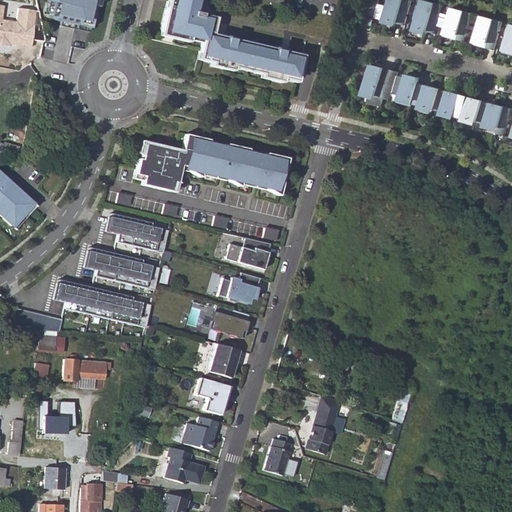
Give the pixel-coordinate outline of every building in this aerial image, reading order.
[(90,28),(96,0),(46,0),(53,2),(49,18),(90,28)] [(201,39),(200,42),(198,50),(198,52),(201,53),(199,60),(210,63),(209,66),(224,69),(225,66),(232,68),(239,69),(240,66),(252,69),(252,72),(259,74),(266,76),(265,79),(280,83),(281,79),(288,81),(289,78),(294,79),(300,54),(286,51),(286,52),(278,50),(270,48),(271,44),(266,45),(238,38),(234,33),(233,37),(225,35),(218,34),(218,33),(211,31),(215,15),(196,10),(197,0),(170,0),(168,8),(165,7),(159,32),(187,38),(188,36),(201,39)] [(403,0),(388,0),(387,7),(377,5),(378,0),(370,0),(367,15),(383,19),(397,23),(403,0)] [(411,0),(403,0),(397,23),(404,25),(411,0)] [(435,3),(423,0),(421,0),(414,28),(427,32),(435,3)] [(27,36),(42,38),(36,8),(17,5),(15,19),(0,17),(2,3),(0,2),(0,40),(5,41),(13,42),(17,38),(26,39),(27,36)] [(442,5),(435,3),(427,32),(435,34),(437,26),(445,28),(443,36),(457,40),(465,11),(451,8),(449,15),(440,13),(442,5)] [(472,13),(465,11),(457,40),(464,42),(472,13)] [(494,20),(481,16),(473,44),(487,48),(494,20)] [(502,21),(494,20),(487,48),(494,50),(502,21)] [(511,24),(510,24),(503,52),(511,55),(511,24)] [(187,38),(159,32),(158,35),(186,42),(187,39),(200,42),(201,39),(188,36),(187,38)] [(383,98),(391,69),(384,67),(370,64),(362,92),(369,94),(367,101),(381,105),(383,98)] [(399,71),(391,69),(383,98),(391,100),(399,71)] [(418,82),(420,77),(406,73),(398,102),(412,105),(412,104),(418,82)] [(440,88),(418,82),(412,104),(419,106),(434,110),(440,88)] [(462,94),(440,88),(434,110),(441,112),(456,116),(462,94)] [(483,100),(462,94),(456,116),(463,118),(477,122),(483,100)] [(505,106),(483,100),(477,122),(484,124),(499,128),(505,106)] [(511,109),(511,107),(505,106),(499,128),(498,130),(497,133),(505,135),(511,109)] [(276,195),(286,158),(264,153),(263,157),(246,153),(247,149),(225,143),(224,148),(207,143),(208,139),(184,134),(181,150),(180,152),(144,143),(141,154),(140,159),(136,158),(133,174),(141,176),(140,180),(139,184),(169,191),(171,182),(176,183),(179,171),(180,166),(186,167),(186,170),(198,177),(200,171),(203,171),(224,176),(223,179),(237,187),(239,180),(242,181),(263,186),(262,188),(276,195)] [(181,150),(141,140),(138,153),(141,154),(144,143),(180,152),(181,150)] [(224,176),(203,171),(201,178),(222,183),(223,179),(224,176)] [(0,212),(12,223),(22,211),(24,213),(36,203),(8,179),(7,180),(1,174),(0,175),(0,212)] [(263,186),(242,181),(240,187),(261,193),(262,188),(263,186)] [(129,196),(116,193),(113,202),(127,206),(129,196)] [(22,211),(12,223),(15,226),(36,203),(24,213),(22,211)] [(176,207),(162,203),(160,213),(174,217),(176,207)] [(226,219),(213,216),(211,225),(224,228),(226,219)] [(162,253),(167,230),(108,217),(105,231),(117,234),(115,242),(162,253)] [(277,231),(264,227),(261,237),(275,241),(277,231)] [(265,255),(269,243),(243,237),(241,247),(228,243),(224,259),(247,265),(248,263),(261,267),(264,255),(265,255)] [(153,290),(158,268),(87,251),(83,267),(95,270),(94,276),(153,290)] [(248,263),(247,265),(261,269),(265,255),(264,255),(261,267),(248,263)] [(220,278),(216,295),(227,298),(226,300),(234,302),(237,301),(237,300),(243,297),(248,298),(252,299),(255,289),(258,278),(239,272),(236,280),(229,277),(228,280),(220,278)] [(144,327),(149,305),(56,283),(52,299),(65,302),(63,308),(144,327)] [(33,329),(58,330),(61,319),(15,308),(11,324),(33,329)] [(248,314),(230,309),(228,316),(214,312),(209,328),(217,331),(220,331),(231,335),(236,336),(241,338),(244,326),(242,325),(243,321),(246,322),(248,314)] [(37,335),(36,349),(52,351),(53,346),(54,336),(37,335)] [(207,371),(215,343),(211,342),(208,351),(205,361),(206,361),(203,370),(207,371)] [(234,360),(237,350),(215,343),(207,371),(229,378),(232,367),(230,367),(232,360),(234,360)] [(108,362),(63,359),(61,379),(74,380),(75,377),(102,378),(103,369),(108,369),(108,362)] [(46,364),(36,363),(34,391),(40,391),(41,380),(45,380),(46,364)] [(227,386),(198,377),(193,394),(205,398),(201,410),(218,415),(223,397),(221,397),(223,393),(224,393),(227,386)] [(389,400),(398,403),(401,393),(392,390),(389,400)] [(328,432),(333,416),(334,413),(317,408),(316,412),(315,412),(311,426),(310,426),(304,448),(322,454),(328,432)] [(216,422),(196,416),(194,425),(185,423),(182,432),(185,433),(182,443),(207,451),(211,439),(209,438),(211,431),(213,431),(216,422)] [(340,418),(333,416),(328,432),(336,434),(340,418)] [(7,441),(6,453),(17,454),(18,444),(21,421),(11,420),(9,440),(7,441)] [(389,422),(386,431),(398,434),(400,425),(389,422)] [(268,446),(262,469),(280,475),(287,451),(286,451),(289,444),(272,439),(269,446),(268,446)] [(190,453),(168,447),(165,456),(168,457),(162,477),(181,482),(182,479),(197,483),(202,466),(187,462),(190,453)] [(374,477),(382,480),(390,453),(382,450),(374,477)] [(44,466),(42,488),(62,489),(63,468),(44,466)] [(4,468),(0,467),(0,483),(7,485),(8,479),(3,478),(4,468)] [(102,480),(122,480),(122,471),(103,471),(102,480)] [(125,491),(126,483),(111,481),(110,489),(125,491)] [(95,501),(100,501),(101,483),(83,483),(83,486),(83,499),(78,499),(77,511),(94,511),(95,507),(95,501)] [(165,493),(158,511),(181,511),(183,507),(185,507),(187,499),(165,493)] [(60,511),(61,504),(37,503),(37,511),(60,511)]
